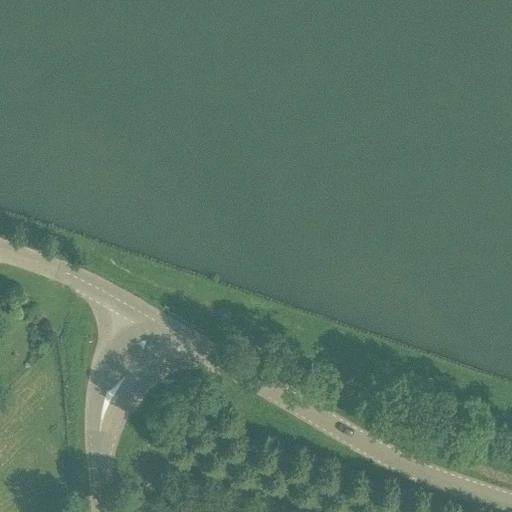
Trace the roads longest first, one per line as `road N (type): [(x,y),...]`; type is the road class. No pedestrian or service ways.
road 1 (tertiary): [(511,502),(415,469),(156,320)]
road 2 (tertiary): [(100,511),(94,458),(101,420),(156,320)]
road 3 (unclassified): [(156,320),(64,271),(0,249)]
